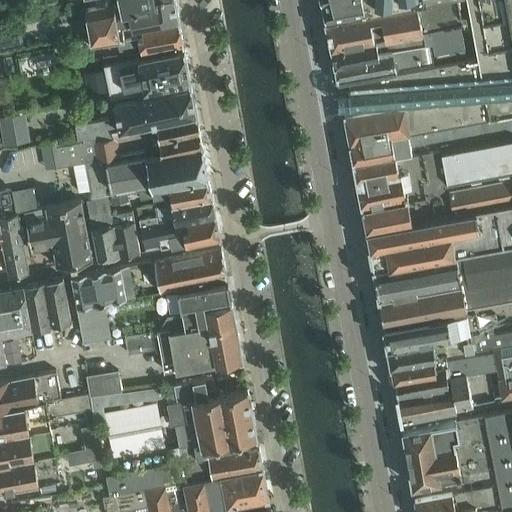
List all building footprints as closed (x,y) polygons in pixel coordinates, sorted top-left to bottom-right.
[(115,0),(83,6),(84,10),(85,10),(121,3),(122,9),(151,3),(150,0),(115,0)] [(84,10),(91,44),(124,39),(122,26),(179,17),(175,0),(150,0),(151,3),(122,9),(121,3),(85,10),(84,10)] [(320,0),(325,19),(373,10),(420,1),(425,0),(320,0)] [(373,10),(325,19),(332,47),(385,38),(421,31),(420,30),(429,28),(431,40),(434,53),(438,52),(439,60),(477,53),(470,16),(466,0),(425,0),(420,1),(373,10)] [(439,60),(348,77),(350,103),(350,111),(384,106),(405,106),(408,132),(441,126),(511,112),(511,0),(466,0),(470,16),(477,53),(439,60)] [(133,37),(124,39),(91,44),(92,46),(118,42),(120,50),(130,48),(139,44),(141,52),(184,43),(179,20),(141,27),(141,28),(131,30),(133,37)] [(385,38),(332,47),(335,62),(378,53),(377,50),(412,45),(423,44),(423,42),(431,40),(429,28),(420,30),(421,31),(385,38)] [(378,53),(335,62),(338,79),(348,77),(439,60),(438,52),(434,53),(431,40),(423,42),(423,44),(412,45),(377,50),(378,53)] [(101,62),(107,94),(190,79),(184,47),(101,62)] [(75,123),(78,138),(84,137),(84,141),(114,136),(113,131),(196,112),(191,84),(113,100),(117,121),(110,122),(109,117),(75,123)] [(350,111),(344,113),(350,142),(408,132),(405,106),(384,106),(350,111)] [(200,131),(196,112),(113,131),(114,136),(117,155),(150,149),(149,140),(200,131)] [(408,132),(350,142),(353,160),(394,153),(395,154),(511,131),(511,112),(441,126),(408,132)] [(15,114),(0,116),(0,123),(4,145),(20,142),(15,114)] [(149,140),(150,149),(162,149),(202,142),(200,130),(200,131),(149,140)] [(394,153),(353,159),(362,208),(417,198),(417,196),(511,179),(510,172),(511,171),(511,131),(395,154),(394,153)] [(92,197),(108,194),(114,193),(126,191),(139,189),(209,177),(202,142),(162,149),(150,149),(117,155),(114,136),(84,141),(84,137),(78,138),(52,143),(56,166),(84,162),(92,197)] [(209,177),(139,189),(140,198),(170,193),(172,202),(212,194),(209,177)] [(417,198),(362,208),(365,228),(422,218),(423,218),(511,198),(511,179),(417,196),(417,198)] [(0,214),(18,211),(18,212),(24,211),(24,210),(29,209),(25,188),(12,191),(11,188),(0,190),(0,214)] [(127,192),(109,196),(111,205),(129,202),(127,192)] [(90,217),(98,258),(140,251),(132,209),(111,213),(108,194),(92,197),(87,198),(90,217)] [(139,218),(143,238),(146,248),(156,247),(154,236),(159,235),(176,232),(184,231),(184,224),(188,223),(187,217),(215,211),(212,194),(172,202),(174,219),(158,222),(155,214),(139,218)] [(422,218),(365,228),(368,246),(379,244),(428,235),(435,233),(511,218),(511,198),(423,218),(422,218)] [(24,211),(31,250),(53,247),(56,265),(92,258),(81,199),(29,209),(24,210),(24,211)] [(0,233),(0,242),(3,242),(9,274),(29,270),(25,252),(18,212),(18,211),(0,214),(0,225),(1,233),(0,233)] [(184,231),(176,232),(159,235),(161,247),(187,242),(220,235),(215,211),(187,217),(188,223),(184,224),(184,231)] [(379,244),(368,246),(371,264),(372,263),(373,267),(473,249),(511,242),(511,218),(435,233),(428,235),(379,244)] [(511,242),(373,267),(384,325),(475,308),(511,301),(511,242)] [(160,292),(177,288),(226,279),(221,248),(189,254),(154,261),(160,292)] [(71,276),(77,307),(79,318),(80,322),(85,321),(88,339),(83,340),(84,342),(111,336),(107,315),(99,316),(96,303),(126,298),(126,299),(135,297),(129,264),(71,276)] [(43,281),(50,324),(71,320),(63,277),(43,281)] [(161,325),(162,329),(185,327),(208,323),(206,307),(232,302),(231,301),(230,301),(226,279),(177,288),(181,312),(168,315),(161,325)] [(23,284),(31,328),(50,324),(43,281),(23,284)] [(0,333),(1,334),(31,328),(23,284),(0,288),(0,333)] [(215,361),(242,357),(232,302),(206,307),(208,323),(185,327),(162,329),(125,335),(128,353),(160,347),(165,370),(215,361)] [(455,312),(384,326),(388,345),(459,331),(479,328),(475,308),(455,312)] [(479,328),(388,345),(392,366),(446,356),(490,349),(493,348),(511,344),(511,330),(494,333),(493,326),(479,328)] [(511,344),(493,348),(497,370),(501,397),(511,395),(511,344)] [(448,368),(394,378),(398,400),(440,393),(450,391),(454,391),(452,377),(456,374),(475,372),(475,373),(497,370),(493,348),(490,349),(446,356),(448,368)] [(392,366),(394,378),(448,368),(446,356),(392,366)] [(0,406),(13,404),(13,406),(21,404),(21,403),(40,400),(61,396),(58,380),(56,370),(34,374),(0,379),(0,406)] [(118,370),(87,375),(89,393),(90,396),(91,395),(102,394),(122,391),(121,389),(121,386),(118,370)] [(440,393),(398,400),(402,420),(473,405),(467,379),(476,377),(475,373),(475,372),(456,374),(452,377),(454,391),(450,391),(440,393)] [(182,460),(208,455),(249,446),(247,436),(257,434),(249,387),(208,395),(207,388),(215,386),(213,375),(188,380),(174,383),(177,399),(167,401),(171,423),(195,419),(199,441),(180,445),(181,454),(182,460)] [(0,488),(60,478),(49,417),(92,408),(90,396),(89,393),(40,401),(40,400),(21,403),(21,404),(13,406),(13,404),(0,406),(0,488)] [(102,394),(91,395),(91,396),(94,419),(105,418),(103,404),(102,394)] [(497,470),(413,485),(417,511),(472,511),(511,504),(511,408),(486,414),(486,416),(494,456),(497,470)] [(405,446),(413,485),(497,470),(494,456),(486,416),(486,414),(456,420),(458,437),(405,446)] [(403,429),(405,446),(458,437),(456,420),(403,429)] [(170,472),(171,483),(182,481),(210,475),(210,473),(263,465),(259,445),(208,455),(210,464),(202,465),(170,472)] [(98,446),(86,448),(88,460),(92,460),(94,467),(102,465),(98,446)] [(148,511),(187,511),(211,507),(226,504),(269,496),(263,465),(210,473),(210,475),(182,481),(171,483),(102,495),(105,507),(106,506),(107,511),(130,511),(148,509),(148,511)] [(54,479),(41,481),(42,490),(55,487),(57,487),(55,479),(54,479)]
